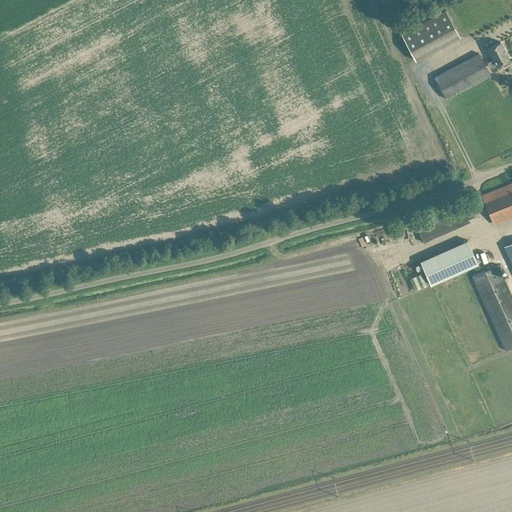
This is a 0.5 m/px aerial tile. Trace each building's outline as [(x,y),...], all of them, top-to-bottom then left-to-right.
[(402,0),(404,4),(400,6),(403,12),(417,5),(414,0),(402,0)] [(445,10),(401,34),(416,62),(435,52),(460,37),(445,10)] [(490,68),(509,58),(500,41),(488,48),(493,59),(487,62),(490,68)] [(478,53),(435,77),(446,99),(490,75),(478,53)] [(511,183),(482,195),(486,204),(493,224),(511,216),(511,183)] [(469,222),(467,218),(463,209),(417,229),(423,242),(469,222)] [(431,284),(477,264),(467,240),(421,260),(431,284)] [(490,261),(494,259),(489,251),(485,252),(490,261)] [(511,297),(497,264),(471,276),(505,351),(511,347),(511,297)]
